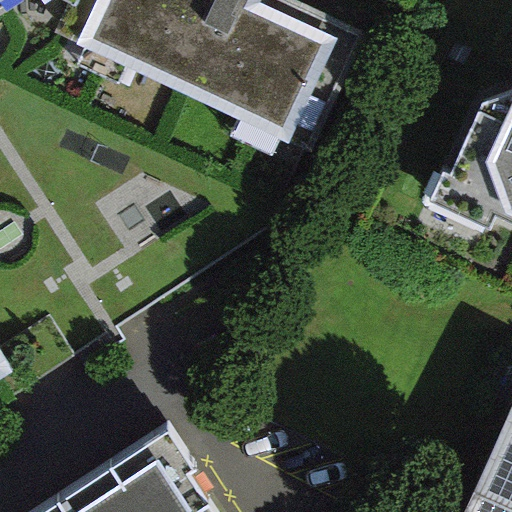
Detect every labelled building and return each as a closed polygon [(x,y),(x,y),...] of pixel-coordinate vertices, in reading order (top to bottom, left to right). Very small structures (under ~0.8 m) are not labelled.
[(352,0),(83,0),(70,30),(314,136),(370,8),(352,0)] [(511,106),(511,107),(488,114),(455,189),(445,184),(432,214),(492,241),(497,229),(511,235),(511,106)] [(0,297),(0,360),(29,342),(0,297)] [(262,511),(189,401),(19,511),(262,511)] [(511,511),(511,434),(475,511),(511,511)]
